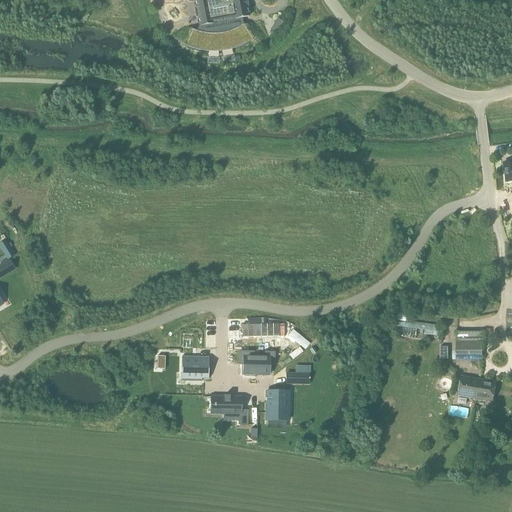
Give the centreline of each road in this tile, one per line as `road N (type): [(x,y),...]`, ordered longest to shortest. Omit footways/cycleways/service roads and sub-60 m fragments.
road 1 (residential): [(490,197),(434,219),(397,271),(338,307),(221,303)]
road 2 (residential): [(221,303),(114,336),(54,343),(0,374)]
road 3 (residential): [(477,97),(449,91),(388,57),(330,0)]
road 4 (residential): [(221,303),(220,384),(271,385)]
